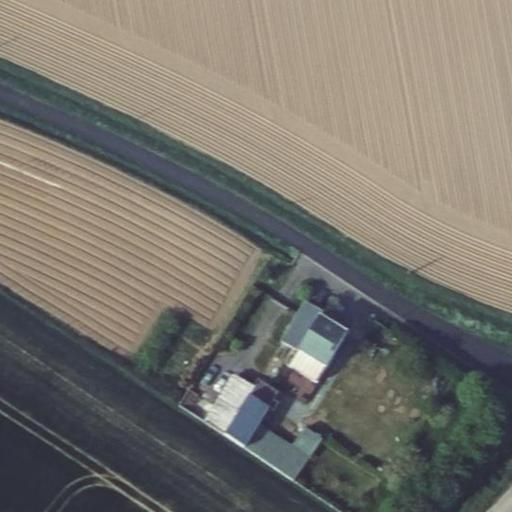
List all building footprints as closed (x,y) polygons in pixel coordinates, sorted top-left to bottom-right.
[(327,306),(336,291),(318,279),(289,327),(300,336),(320,301),(327,306)] [(354,322),(327,306),(320,301),(300,336),(290,354),(320,373),(354,322)] [(222,436),(253,386),(231,373),(199,420),(204,423),(222,436)] [(452,418),(474,388),(455,374),(433,404),(452,418)] [(289,437),(260,419),(278,392),(257,380),(253,386),(222,436),(288,479),(328,423),(307,410),(289,437)]
